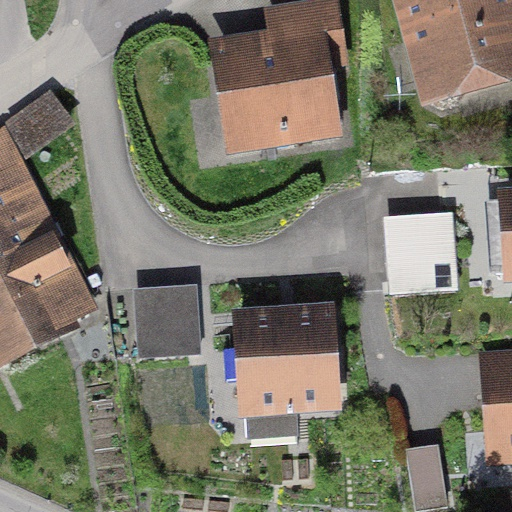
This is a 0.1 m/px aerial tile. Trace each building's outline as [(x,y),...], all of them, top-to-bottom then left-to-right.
[(347,58),(337,0),(327,0),(264,10),(268,33),(208,42),(227,160),(342,142),(330,61),(347,58)] [(511,0),(392,0),(422,110),(511,85),(511,0)] [(76,127),(50,93),(3,124),(5,128),(24,165),(76,127)] [(0,372),(82,330),(77,324),(98,312),(24,165),(5,128),(0,131),(0,372)] [(511,288),(511,190),(497,192),(498,204),(485,204),(490,279),(503,278),(503,289),(511,288)] [(458,293),(453,214),(383,218),(389,298),(458,293)] [(202,358),(197,287),(134,291),(138,362),(202,358)] [(340,418),(335,309),(233,313),(234,353),(224,353),(225,384),(237,384),(238,423),(247,422),(248,441),(298,438),(298,420),(340,418)] [(511,466),(511,351),(480,353),(487,468),(511,466)] [(439,447),(405,452),(414,511),(443,511),(448,511),(439,447)]
